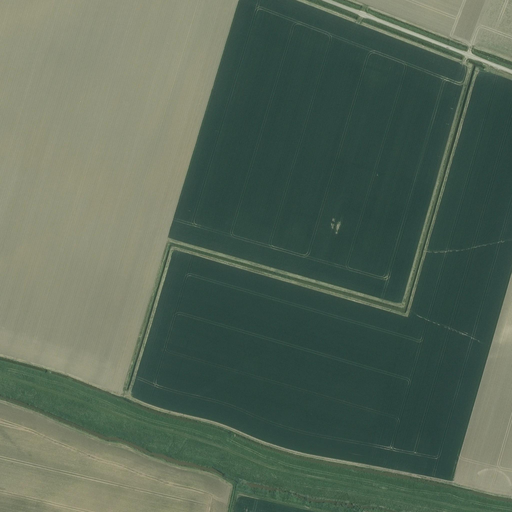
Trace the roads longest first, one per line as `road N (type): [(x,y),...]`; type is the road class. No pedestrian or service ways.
road 1 (track): [(0,375),(304,476),(491,511)]
road 2 (unclassified): [(511,73),(321,0)]
